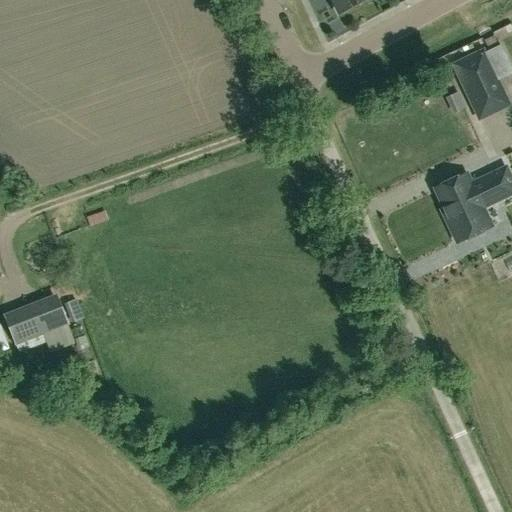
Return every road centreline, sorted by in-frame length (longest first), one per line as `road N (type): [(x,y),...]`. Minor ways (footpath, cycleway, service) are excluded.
road 1 (unclassified): [(494,511),(299,82)]
road 2 (residential): [(299,82),(449,0)]
